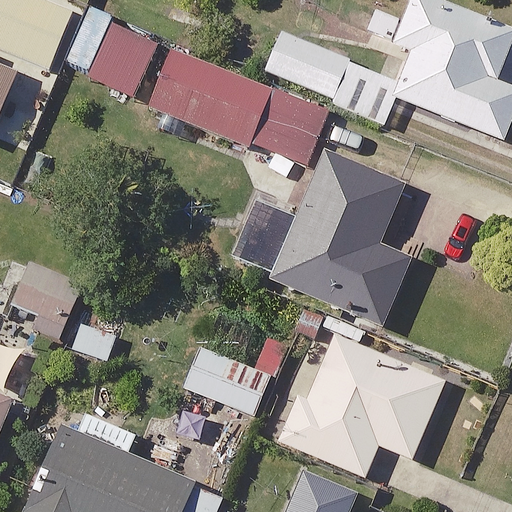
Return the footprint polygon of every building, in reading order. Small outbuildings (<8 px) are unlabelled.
[(511,39),(511,28),(442,0),(410,0),(403,18),(357,0),(348,0),(341,20),(412,48),(400,78),(280,29),(263,69),(389,120),(398,97),(504,140),(511,119),(511,84),(496,79),(511,39)] [(160,42),(90,8),(63,64),(133,97),(160,42)] [(246,143),(268,84),(173,50),(152,108),(246,143)] [(268,84),(246,143),(309,165),(330,107),(268,84)] [(402,187),(327,155),(299,220),(261,204),(236,261),(383,325),(411,259),(378,244),(402,187)] [(82,287),(22,260),(5,300),(64,327),(82,287)] [(123,330),(86,314),(72,347),(109,363),(123,330)] [(443,382),(322,333),(302,383),(291,378),(267,436),(365,475),(378,444),(413,458),(443,382)] [(272,373),(201,345),(185,387),(255,415),(272,373)] [(0,428),(13,398),(0,392),(0,428)] [(137,432),(70,405),(26,511),(178,511),(191,480),(128,455),(137,432)] [(344,511),(354,490),(304,469),(285,511),(344,511)]
